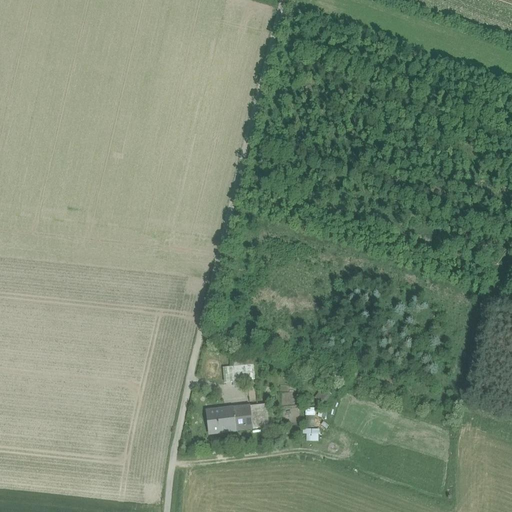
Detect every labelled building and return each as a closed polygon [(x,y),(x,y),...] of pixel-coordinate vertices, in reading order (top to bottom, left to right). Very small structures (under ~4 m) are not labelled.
[(245,367),(223,370),(224,384),(233,383),(244,382),(253,381),(252,367),(245,367)] [(329,396),(324,392),(318,399),(323,403),(329,396)] [(265,406),(250,408),(253,430),(268,428),(265,406)] [(250,408),(233,410),(236,432),(253,430),(250,408)] [(233,410),(207,413),(210,435),(236,432),(233,410)] [(315,410),(306,410),(306,428),(315,428),(315,410)]
